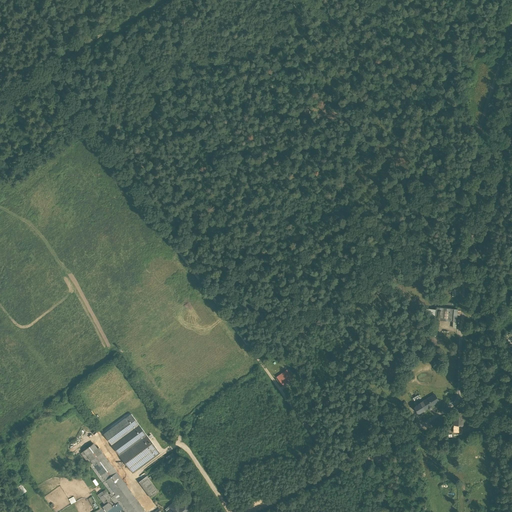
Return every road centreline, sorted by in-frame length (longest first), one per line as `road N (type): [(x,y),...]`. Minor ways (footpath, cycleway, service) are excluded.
road 1 (track): [(456,403),(464,270),(479,206),(471,151),(511,26)]
road 2 (track): [(209,291),(63,94),(53,62)]
road 3 (track): [(292,0),(414,164)]
road 4 (track): [(53,62),(157,0)]
